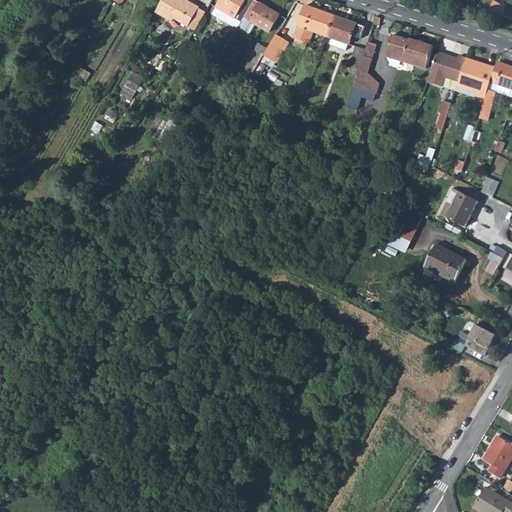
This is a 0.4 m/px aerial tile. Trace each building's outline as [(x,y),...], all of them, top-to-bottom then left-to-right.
[(200,8),(187,0),(163,0),(156,13),(173,22),(175,19),(189,27),(200,8)] [(221,0),(217,7),(219,8),(243,22),(255,0),(221,0)] [(255,0),(243,22),(240,26),(251,33),(256,24),(270,32),(280,15),(256,0),(255,0)] [(315,32),(328,36),(336,16),(307,5),(296,38),(311,43),(315,32)] [(219,8),(214,15),(239,29),(240,26),(243,22),(219,8)] [(336,16),(328,36),(334,38),(350,44),(351,44),(354,36),(362,39),(365,26),(336,16)] [(239,29),(250,36),(251,33),(240,26),(239,29)] [(277,35),(274,40),(287,46),(290,42),(277,35)] [(410,40),(393,35),(386,57),(404,62),(405,58),(428,66),(434,46),(410,39),(410,40)] [(350,44),(334,38),(332,44),(348,50),(350,44)] [(178,61),(176,63),(183,68),(187,62),(186,61),(196,44),(190,40),(178,61)] [(269,49),(255,74),(260,77),(273,56),(279,60),(287,46),(274,40),(269,49)] [(366,49),(364,56),(372,59),(377,45),(369,42),(366,49)] [(244,69),(254,75),(255,74),(269,49),(259,43),(244,69)] [(357,69),(360,70),(364,56),(366,49),(357,46),(351,67),(353,68),(351,71),(355,73),(357,69)] [(438,53),(431,73),(429,80),(428,82),(442,87),(443,85),(446,77),(460,82),(467,59),(459,56),(458,59),(438,53)] [(360,70),(357,81),(378,93),(380,86),(368,73),(372,59),(364,56),(360,70)] [(458,86),(478,92),(477,95),(485,98),(495,67),(467,59),(460,82),(458,86)] [(496,67),(491,82),(511,88),(511,66),(498,62),(496,67)] [(130,80),(127,85),(137,91),(145,78),(135,72),(131,80),(130,80)] [(460,82),(446,77),(443,85),(453,88),(458,86),(460,82)] [(357,81),(354,87),(377,95),(378,93),(357,81)] [(511,88),(491,82),(490,86),(496,88),(495,91),(511,96),(511,88)] [(458,86),(457,91),(476,97),(477,95),(478,92),(458,86)] [(490,86),(480,118),(487,120),(494,98),(492,98),(495,91),(496,88),(490,86)] [(184,89),(180,95),(186,98),(189,92),(184,89)] [(453,104),(444,101),(441,113),(444,114),(449,115),(453,104)] [(111,109),(108,115),(116,120),(120,114),(111,109)] [(436,136),(442,138),(449,115),(444,114),(436,136)] [(456,171),(462,172),(465,163),(460,161),(456,171)] [(488,176),(483,190),(496,195),(501,181),(488,176)] [(455,190),(442,214),(447,217),(460,192),(455,190)] [(399,191),(394,200),(407,207),(411,197),(399,191)] [(460,192),(447,217),(466,227),(479,202),(460,192)] [(325,205),(318,202),(321,196),(315,193),(306,212),(318,218),(325,205)] [(321,196),(318,202),(325,205),(327,199),(321,196)] [(406,210),(395,233),(412,241),(423,218),(406,210)] [(397,213),(390,225),(395,228),(402,215),(397,213)] [(395,233),(389,245),(406,253),(412,241),(395,233)] [(438,245),(426,267),(456,283),(468,261),(438,245)] [(485,269),(495,274),(508,250),(497,245),(485,269)] [(465,345),(485,356),(492,342),(496,334),(476,324),(470,336),(462,331),(453,348),(462,352),(465,345)] [(511,460),(511,448),(500,441),(484,466),(502,477),(511,460)] [(510,511),(511,509),(511,502),(484,487),(473,505),(484,511),(510,511)]
